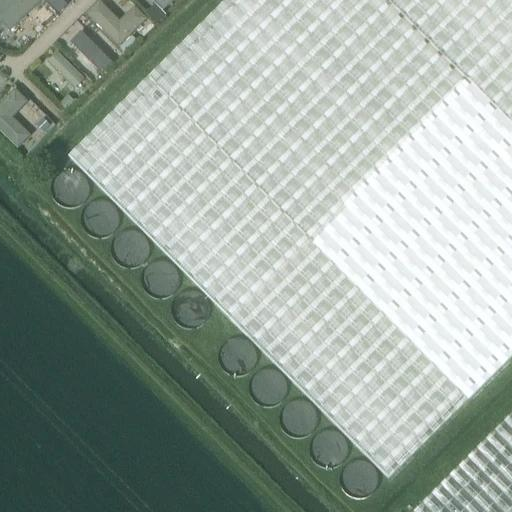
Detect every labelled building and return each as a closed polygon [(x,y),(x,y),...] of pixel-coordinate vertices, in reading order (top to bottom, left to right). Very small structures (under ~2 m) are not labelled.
[(0,0),(0,22),(10,33),(41,3),(37,0),(0,0)] [(127,99),(68,159),(390,477),(511,356),(511,130),(387,0),(225,0),(170,55),(127,99)] [(119,20),(100,0),(98,0),(85,14),(118,49),(146,19),(132,6),(119,20)] [(151,0),(162,12),(174,0),(151,0)] [(511,0),(387,0),(511,130),(511,0)] [(70,43),(102,75),(113,65),(81,33),(70,43)] [(48,63),(75,90),(85,81),(57,53),(48,63)] [(26,105),(12,90),(0,102),(0,135),(15,151),(29,137),(12,119),(26,105)] [(511,511),(511,414),(414,511),(511,511)]
